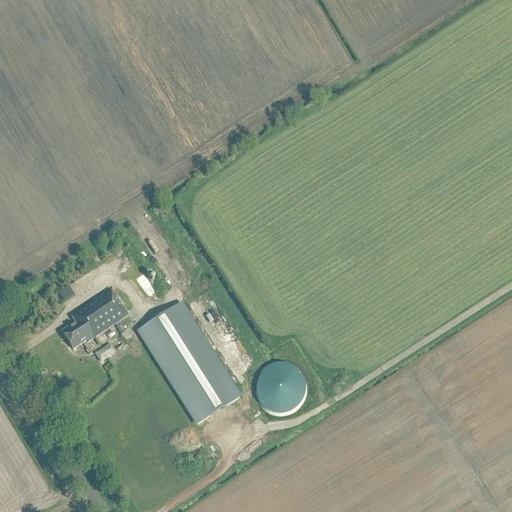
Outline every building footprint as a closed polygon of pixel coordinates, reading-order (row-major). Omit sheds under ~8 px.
[(92,284),(98,281),(92,273),(87,276),(92,284)] [(79,281),(68,289),(75,298),(86,291),(79,281)] [(82,344),(83,346),(127,316),(109,289),(70,316),(75,323),(61,333),(72,350),(82,344)] [(181,306),(136,333),(196,427),(240,399),(181,306)] [(121,326),(116,329),(120,334),(125,331),(121,326)] [(261,369),(255,374),(259,379),(265,375),(261,369)] [(267,400),(277,388),(273,385),(263,396),(267,400)]
